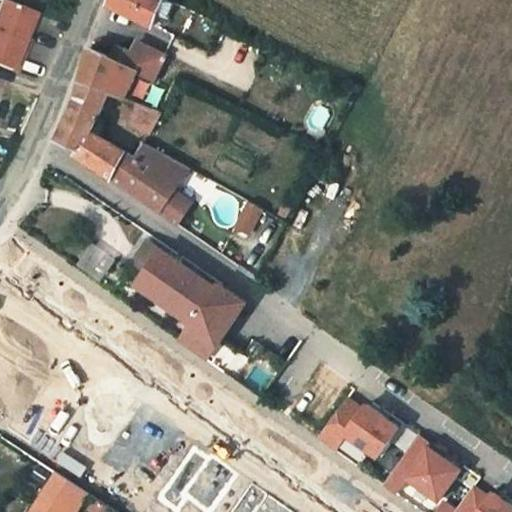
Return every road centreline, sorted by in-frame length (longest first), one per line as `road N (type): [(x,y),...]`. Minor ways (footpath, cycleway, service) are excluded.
road 1 (residential): [(36,143),(511,469)]
road 2 (track): [(369,511),(0,249)]
road 3 (unclassified): [(36,143),(95,0)]
